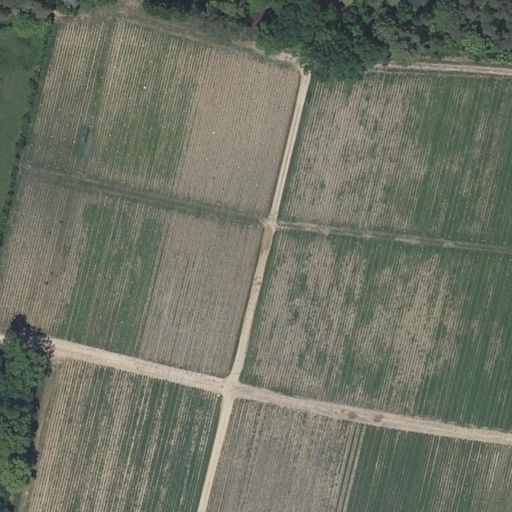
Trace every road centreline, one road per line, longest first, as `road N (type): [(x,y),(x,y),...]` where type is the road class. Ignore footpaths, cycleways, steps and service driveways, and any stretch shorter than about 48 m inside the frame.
road 1 (track): [(201,511),(310,59),(511,73)]
road 2 (track): [(0,340),(350,415),(511,440)]
road 3 (track): [(310,59),(113,13),(56,23),(0,263)]
road 4 (track): [(511,250),(271,221),(22,168)]
road 5 (track): [(60,351),(23,511)]
